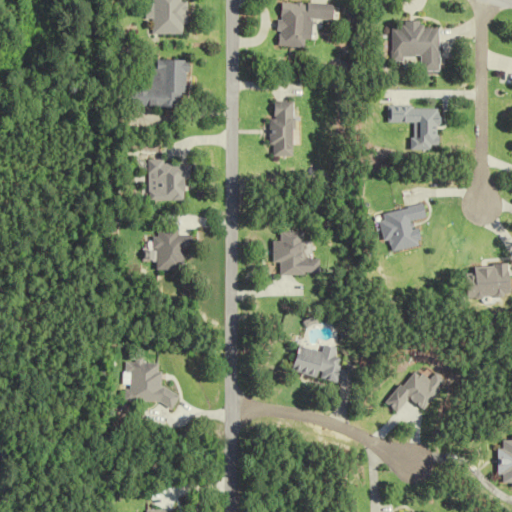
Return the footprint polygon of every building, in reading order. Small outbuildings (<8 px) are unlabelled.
[(153,0),(153,34),(189,35),(189,0),(153,0)] [(311,47),(312,19),(337,20),(337,4),(281,1),(280,46),(311,47)] [(442,27),(426,27),(426,20),(405,20),(405,27),(394,27),(394,58),(424,58),(424,72),(443,72),(442,27)] [(133,106),(189,106),(189,59),(160,59),(160,68),(153,68),(153,88),(133,88),(133,106)] [(271,156),(296,156),(296,101),(271,101),(271,156)] [(444,106),(391,106),(391,122),(416,122),(416,149),(444,149),(444,106)] [(149,163),(149,201),(190,201),(190,163),(149,163)] [(397,251),(426,244),(420,221),(431,218),(427,203),(382,215),(389,240),(394,239),(397,251)] [(179,230),(156,229),(155,270),(184,271),(185,250),(193,250),(194,235),(179,235),(179,230)] [(282,232),(282,241),(274,241),(274,263),(281,263),(281,275),(323,274),(323,259),(307,259),(307,232),(282,232)] [(511,264),(478,265),(478,272),(471,272),(473,299),(511,297),(511,264)] [(342,348),(328,345),(327,352),(300,347),(295,372),(344,382),(348,358),(340,356),(342,348)] [(160,364),(125,363),(124,402),(177,404),(177,391),(160,391),(160,364)] [(511,485),(511,440),(503,440),(504,486),(511,485)]
